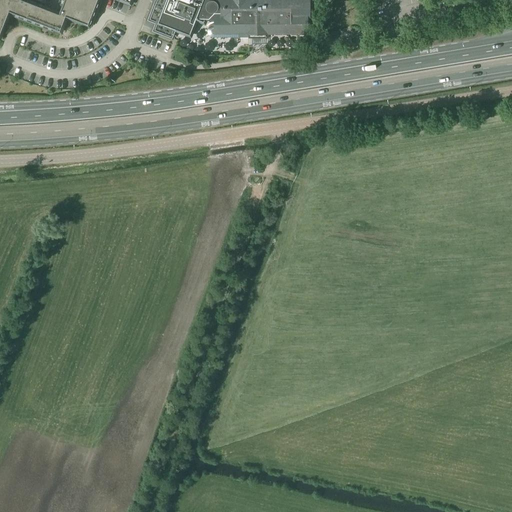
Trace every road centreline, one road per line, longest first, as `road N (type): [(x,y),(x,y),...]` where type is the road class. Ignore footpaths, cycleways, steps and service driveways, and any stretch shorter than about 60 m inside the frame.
road 1 (primary): [(511,47),(182,101),(0,118)]
road 2 (primary): [(0,134),(201,115),(511,65)]
road 3 (track): [(148,511),(283,129)]
road 4 (unclassified): [(0,162),(283,129)]
road 5 (unclassified): [(511,92),(283,129)]
